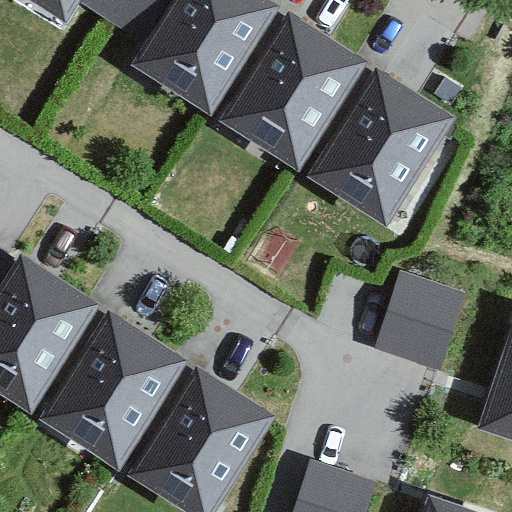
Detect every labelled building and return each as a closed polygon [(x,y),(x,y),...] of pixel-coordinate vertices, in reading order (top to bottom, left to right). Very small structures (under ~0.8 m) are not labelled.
[(14,0),(61,29),(78,0),(14,0)] [(166,0),(87,0),(79,13),(135,49),(166,0)] [(205,119),(273,9),(258,0),(171,0),(127,71),(205,119)] [(294,175),(362,65),(284,17),(216,127),(294,175)] [(383,229),(451,119),(373,71),(305,181),(383,229)] [(0,380),(28,398),(96,288),(19,240),(0,270),(0,380)] [(0,262),(10,247),(0,240),(0,262)] [(466,296),(400,274),(375,351),(441,373),(466,296)] [(117,454),(185,344),(108,296),(39,406),(117,454)] [(511,336),(480,431),(511,441),(511,336)] [(206,508),(274,397),(197,350),(129,460),(206,508)] [(366,511),(376,481),(310,459),(292,511),(366,511)] [(473,511),(433,499),(429,511),(473,511)]
